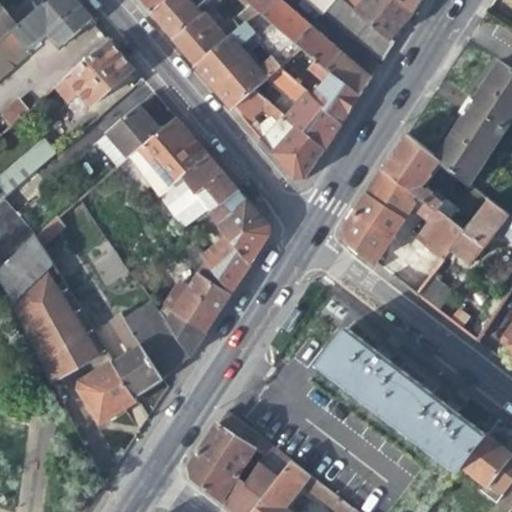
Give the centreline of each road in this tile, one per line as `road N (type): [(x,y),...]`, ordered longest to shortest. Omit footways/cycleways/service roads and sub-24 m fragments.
road 1 (residential): [(308,235),(103,0)]
road 2 (secondary): [(145,473),(308,235)]
road 3 (secondary): [(308,235),(461,0)]
road 4 (residential): [(308,235),(511,393)]
